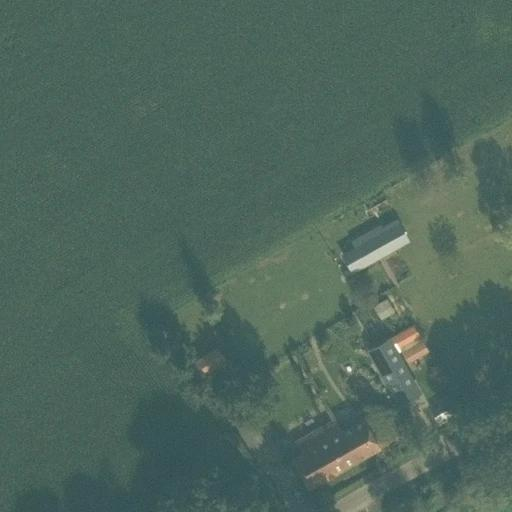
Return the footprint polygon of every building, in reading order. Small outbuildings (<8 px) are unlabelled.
[(342,252),(353,273),(396,249),(384,229),(378,232),(374,225),(351,238),(355,245),(342,252)] [(413,324),(391,336),(398,348),(419,336),(413,324)] [(367,349),(392,391),(412,379),(405,367),(387,337),(367,349)] [(225,360),(216,346),(196,359),(206,373),(225,360)] [(457,413),(449,400),(431,411),(439,424),(457,413)] [(307,487),(379,447),(395,437),(379,409),(329,438),(322,425),(295,440),(302,451),(290,458),(307,487)]
